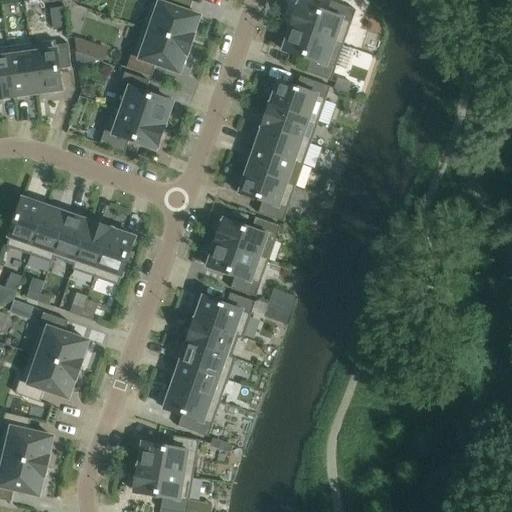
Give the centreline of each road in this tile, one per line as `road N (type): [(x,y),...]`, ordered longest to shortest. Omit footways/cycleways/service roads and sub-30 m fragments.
road 1 (residential): [(182,207),(86,479),(86,511)]
road 2 (residential): [(257,0),(182,207)]
road 3 (residential): [(0,150),(23,147),(182,207)]
